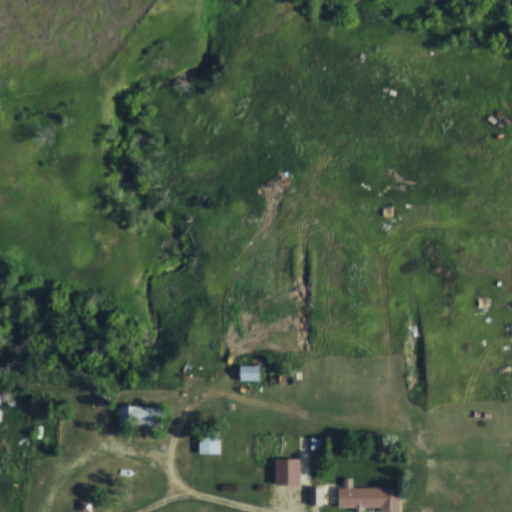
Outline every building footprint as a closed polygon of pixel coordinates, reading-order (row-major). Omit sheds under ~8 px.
[(263,367),(236,367),(236,383),(263,383),(263,367)] [(161,408),(117,406),(116,427),(160,429),(161,408)] [(195,455),(217,455),(217,432),(195,432),(195,455)] [(310,508),(329,508),(329,488),(310,488),(310,508)] [(396,488),(335,488),(335,507),(378,507),(378,511),(396,511),(396,488)]
